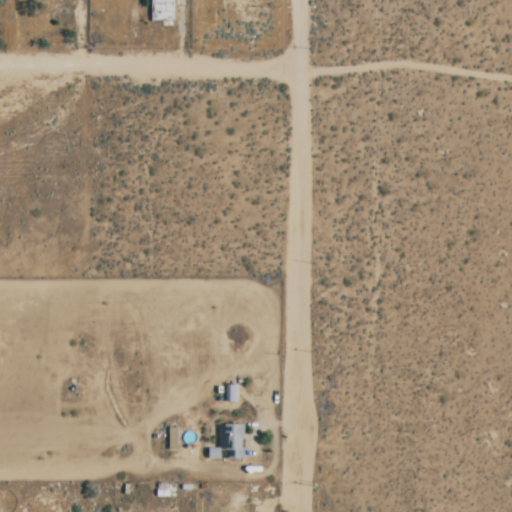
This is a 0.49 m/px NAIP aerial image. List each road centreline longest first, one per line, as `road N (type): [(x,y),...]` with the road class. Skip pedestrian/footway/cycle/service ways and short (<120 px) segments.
road 1 (track): [(300,511),(300,0)]
road 2 (track): [(301,68),(0,68)]
